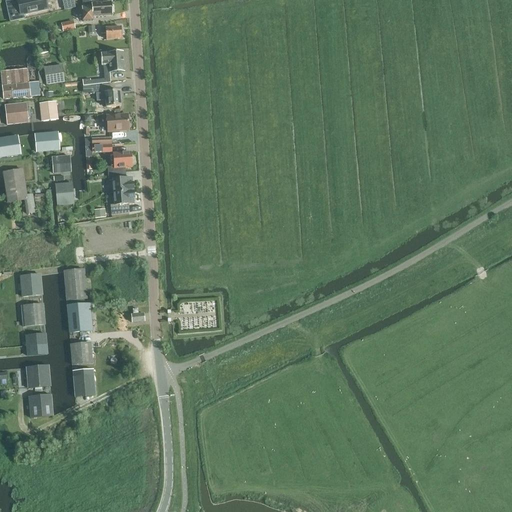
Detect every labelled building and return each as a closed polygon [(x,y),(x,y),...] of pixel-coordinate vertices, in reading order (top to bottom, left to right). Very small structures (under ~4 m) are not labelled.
[(23,0),(16,1),(19,17),(9,19),(10,24),(24,21),(23,17),(48,11),(45,0),(23,0)] [(72,8),(70,0),(61,0),(64,10),(72,8)] [(91,5),(91,6),(82,7),(83,22),(92,21),(92,17),(102,17),(102,16),(111,15),(112,16),(111,3),(92,4),(91,4),(91,5)] [(36,37),(35,33),(33,23),(7,28),(9,41),(36,37)] [(106,40),(121,39),(120,28),(100,29),(101,34),(106,34),(106,40)] [(123,53),(107,54),(100,54),(101,66),(108,66),(109,74),(124,73),(123,53)] [(46,86),(64,83),(62,66),(43,69),(46,86)] [(2,72),(1,72),(2,88),(3,99),(4,100),(29,97),(27,70),(2,72)] [(106,107),(121,105),(120,91),(110,92),(109,84),(92,86),(84,87),(85,95),(99,93),(100,100),(106,100),(106,107)] [(55,103),(40,104),(42,122),(43,122),(56,120),(57,120),(57,117),(55,103)] [(26,104),(4,106),(6,126),(7,126),(28,123),(26,104)] [(105,118),(107,132),(129,131),(128,116),(105,118)] [(57,133),(34,135),(36,153),(59,151),(57,134),(57,133)] [(0,139),(0,157),(19,155),(16,137),(0,139)] [(91,147),(91,148),(92,148),(92,154),(111,153),(111,145),(91,147)] [(108,174),(125,173),(125,169),(132,168),(131,153),(113,155),(114,168),(107,168),(108,174)] [(69,157),(52,158),(53,174),(70,173),(69,157)] [(22,171),(3,174),(4,180),(5,189),(7,196),(7,199),(8,203),(24,200),(26,200),(26,196),(24,186),(22,171)] [(108,174),(108,182),(112,182),(113,193),(133,192),(131,179),(126,179),(125,173),(108,174)] [(72,184),(55,185),(57,206),(74,205),(72,192),(72,184)] [(110,206),(111,216),(129,214),(129,205),(134,205),(133,192),(113,193),(114,206),(110,206)] [(26,196),(26,200),(24,200),(25,202),(27,214),(35,213),(32,195),(28,196),(26,196)] [(94,211),(95,219),(105,218),(104,210),(94,211)] [(65,272),(64,272),(64,273),(66,302),(86,300),(84,271),(65,272)] [(40,276),(20,278),(22,298),(42,296),(40,277),(40,276)] [(90,304),(67,306),(67,314),(68,324),(69,334),(92,332),(90,312),(90,304)] [(43,305),(23,307),(24,317),(24,327),(44,325),(44,315),(43,305)] [(132,323),(144,322),(143,314),(131,315),(132,323)] [(45,335),(25,337),(26,347),(27,357),(47,355),(46,345),(45,335)] [(90,344),(70,346),(71,356),(72,366),(92,364),(91,354),(90,344)] [(48,367),(26,369),(27,379),(28,389),(50,387),(49,377),(48,367)] [(93,376),(73,378),(75,398),(95,396),(93,376)] [(51,396),(29,398),(29,408),(30,418),(53,416),(52,406),(51,396)]
